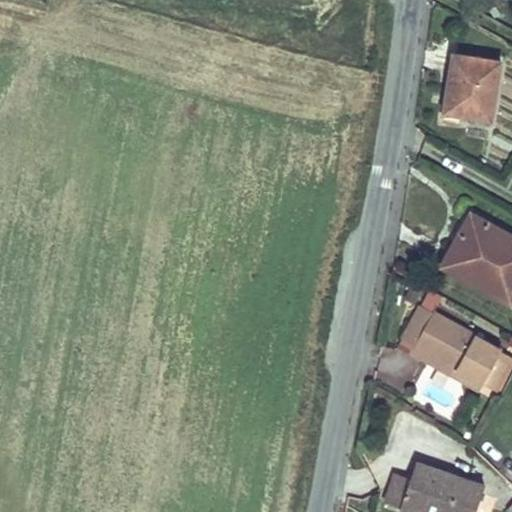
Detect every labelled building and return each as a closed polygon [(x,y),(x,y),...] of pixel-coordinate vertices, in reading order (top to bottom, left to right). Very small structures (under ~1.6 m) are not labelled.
[(451,112),(493,118),(502,61),(456,54),(452,79),(456,79),(451,112)] [(451,112),(456,79),(452,79),(447,111),(451,112)] [(444,266),(511,303),(511,235),(472,214),(444,266)] [(417,343),(435,312),(422,306),(405,337),(417,343)] [(484,384),(503,350),(435,312),(416,346),(484,384)] [(484,384),(416,346),(412,353),(481,391),(484,384)] [(500,364),(489,386),(497,390),(508,368),(500,364)] [(476,511),(485,488),(417,464),(401,510),(408,511),(476,511)]
